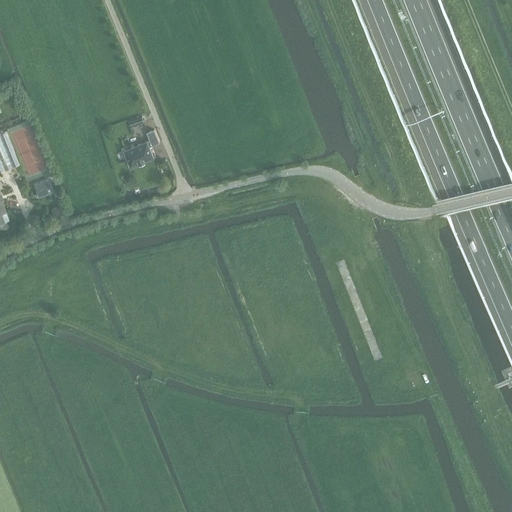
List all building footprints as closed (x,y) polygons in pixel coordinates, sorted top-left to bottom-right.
[(511,371),(467,270),(417,152),(405,125),(405,124),(368,34),(354,0),(352,0),(366,35),(415,153),(436,202),(442,216),(446,225),(466,271),(511,376),(511,171),(490,122),(442,4),(440,0),(438,0),(440,5),(489,122),(511,176),(511,371)] [(405,124),(405,125),(443,109),(443,108),(405,124)] [(131,127),(144,123),(142,117),(129,121),(131,127)] [(6,130),(0,132),(0,171),(19,164),(6,130)] [(150,140),(124,150),(130,166),(131,167),(132,167),(131,166),(153,158),(154,157),(154,156),(153,157),(149,147),(160,142),(154,130),(147,133),(150,140)] [(40,198),(54,192),(49,180),(35,185),(40,198)] [(56,207),(50,209),(53,218),(59,216),(56,207)]
